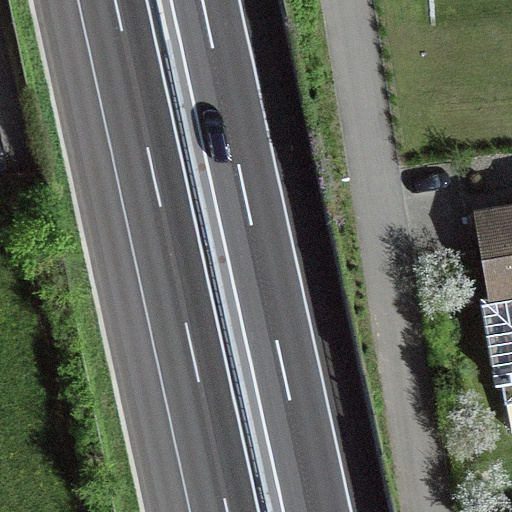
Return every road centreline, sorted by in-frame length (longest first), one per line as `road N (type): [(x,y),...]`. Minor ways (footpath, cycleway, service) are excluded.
road 1 (motorway): [(114,0),(227,511)]
road 2 (motorway): [(314,511),(202,0)]
road 3 (residential): [(347,0),(429,511)]
